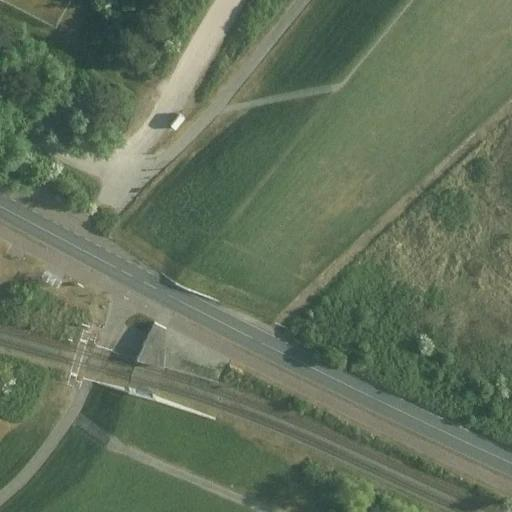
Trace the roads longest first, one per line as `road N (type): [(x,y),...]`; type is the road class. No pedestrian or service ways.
road 1 (tertiary): [(511,462),(0,206)]
road 2 (track): [(0,13),(172,108)]
road 3 (track): [(0,495),(49,446),(84,387)]
